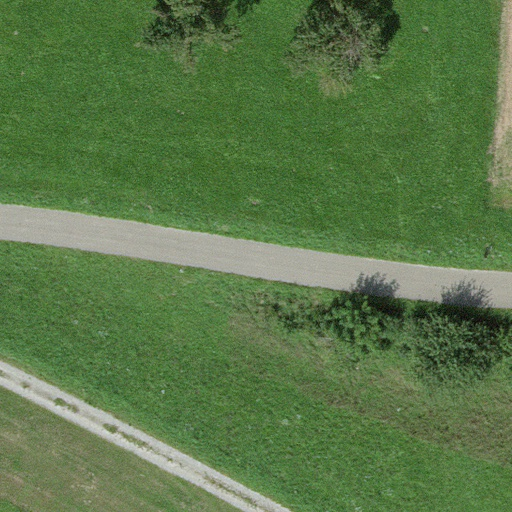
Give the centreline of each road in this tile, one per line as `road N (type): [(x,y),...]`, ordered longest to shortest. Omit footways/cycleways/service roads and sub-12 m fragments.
road 1 (unclassified): [(0,227),(511,289)]
road 2 (track): [(0,370),(278,511)]
